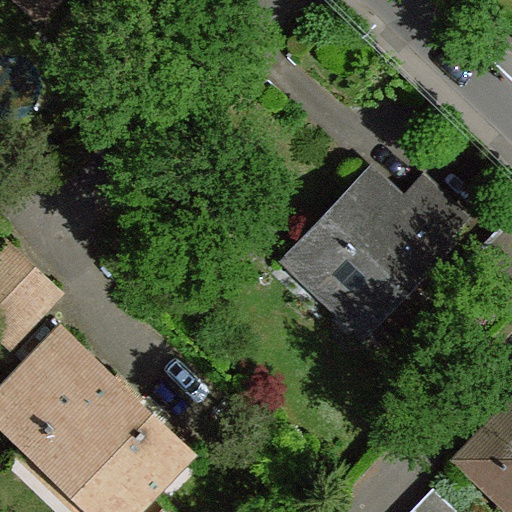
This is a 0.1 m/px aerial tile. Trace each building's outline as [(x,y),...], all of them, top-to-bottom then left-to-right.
[(64,0),(10,0),(42,26),(64,0)] [(391,155),(283,269),(359,340),(467,226),(391,155)] [(511,213),(464,263),(511,309),(511,213)] [(0,246),(0,339),(13,352),(69,292),(9,236),(0,246)] [(141,511),(191,463),(58,330),(0,387),(0,426),(86,511),(141,511)] [(511,511),(511,410),(455,471),(499,511),(511,511)] [(411,511),(460,511),(434,488),(411,511)]
